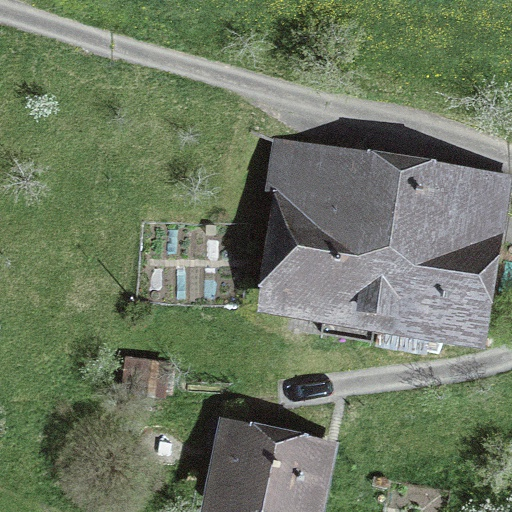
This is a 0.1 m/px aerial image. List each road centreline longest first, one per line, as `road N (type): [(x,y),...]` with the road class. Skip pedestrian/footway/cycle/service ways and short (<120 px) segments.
road 1 (track): [(0,13),(456,134),(511,159)]
road 2 (track): [(511,349),(307,387)]
